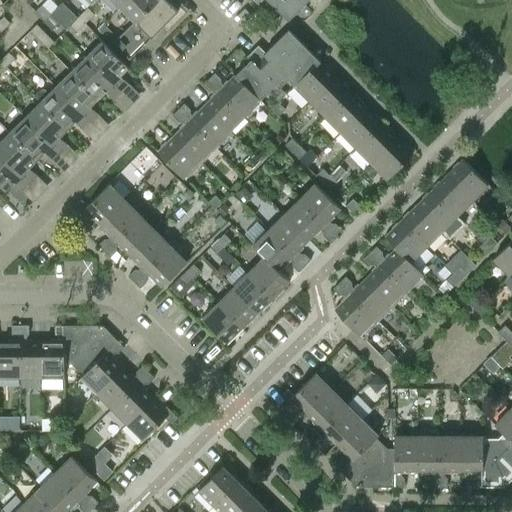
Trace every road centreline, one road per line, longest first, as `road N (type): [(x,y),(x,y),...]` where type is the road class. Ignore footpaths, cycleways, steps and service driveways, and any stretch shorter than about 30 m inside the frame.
road 1 (residential): [(0,258),(227,30),(195,0)]
road 2 (residential): [(0,295),(110,295),(229,412)]
road 3 (residential): [(229,412),(335,511)]
road 4 (residential): [(134,506),(229,412)]
road 5 (residential): [(229,412),(322,320)]
